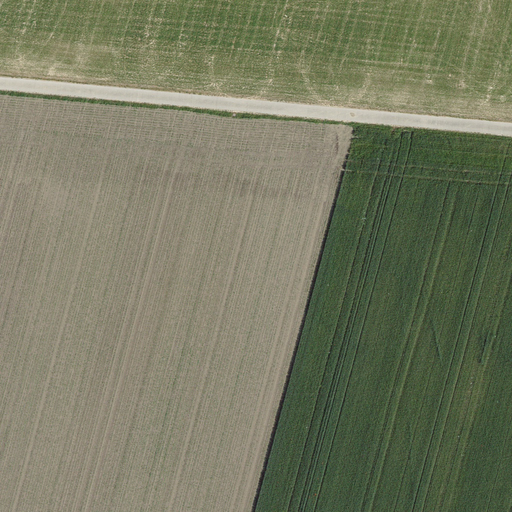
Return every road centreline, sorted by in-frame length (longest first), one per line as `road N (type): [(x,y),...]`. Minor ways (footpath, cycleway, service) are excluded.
road 1 (motorway): [(0,72),(511,253)]
road 2 (track): [(511,130),(0,84)]
